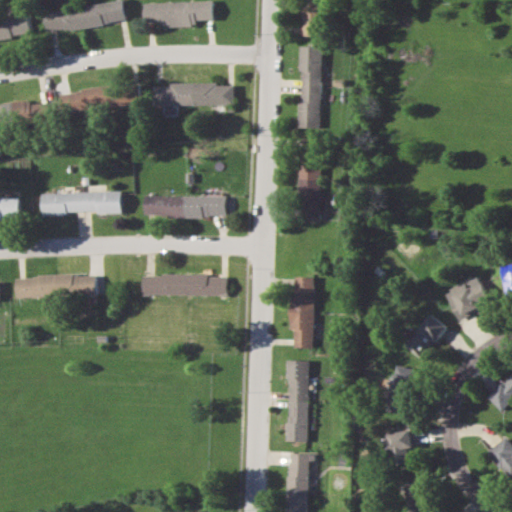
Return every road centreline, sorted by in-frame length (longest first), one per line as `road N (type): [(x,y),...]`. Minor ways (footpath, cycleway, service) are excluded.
road 1 (residential): [(252,511),(267,0)]
road 2 (residential): [(0,74),(124,52),(264,51)]
road 3 (residential): [(0,245),(261,245)]
road 4 (residential): [(457,387),(457,452),(477,488),(505,511)]
